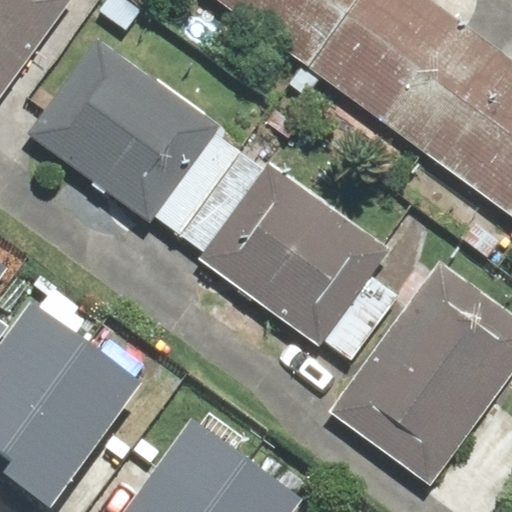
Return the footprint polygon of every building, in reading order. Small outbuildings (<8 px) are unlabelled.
[(0,0),(0,94),(71,5),(65,0),(0,0)] [(207,0),(308,74),(362,0),(141,0),(145,2),(146,0),(207,0)] [(511,68),(419,0),(362,0),(308,74),(511,225),(511,68)] [(37,118),(23,136),(150,231),(219,138),(86,39),(30,113),(37,118)] [(388,256),(266,167),(195,265),(317,354),(388,256)] [(511,384),(511,323),(437,267),(325,415),(428,494),(511,384)] [(34,316),(29,311),(0,349),(0,486),(33,511),(49,511),(139,394),(129,386),(143,368),(107,341),(93,359),(72,343),(89,321),(51,293),(34,316)] [(197,435),(188,429),(124,511),(299,511),(302,510),(289,500),(301,484),(212,415),(197,435)]
